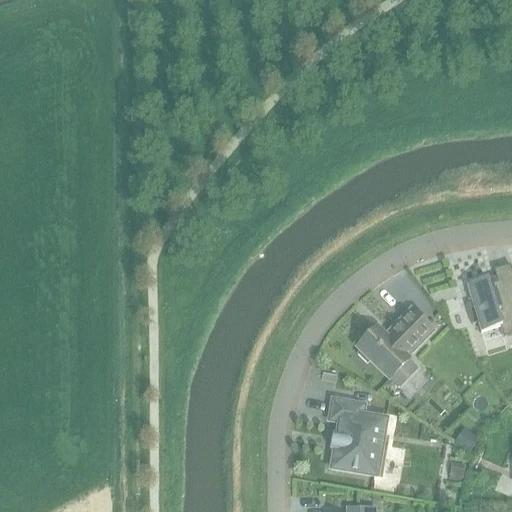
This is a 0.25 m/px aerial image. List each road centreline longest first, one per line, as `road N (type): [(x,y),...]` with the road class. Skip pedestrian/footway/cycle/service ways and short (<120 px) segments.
road 1 (unknown): [(130,511),(128,297),(145,245),(242,118),(379,0)]
road 2 (residential): [(511,234),(413,251),(374,271),(324,319),(285,391),(278,511)]
